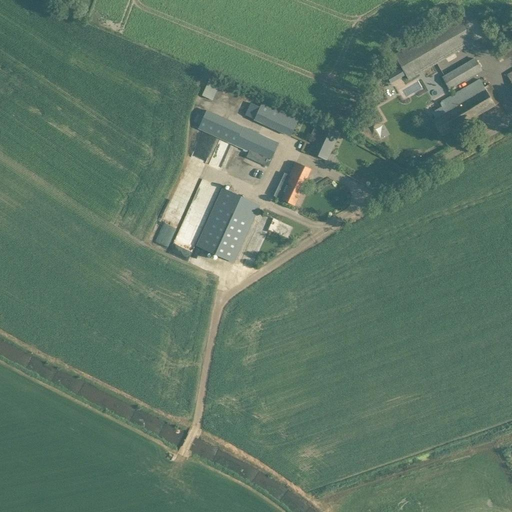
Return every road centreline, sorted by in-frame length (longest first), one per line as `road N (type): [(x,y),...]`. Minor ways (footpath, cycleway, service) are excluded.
road 1 (unclassified): [(196,426),(205,305),(214,287),(511,116)]
road 2 (unknown): [(316,226),(265,202),(264,188),(288,152),(367,195)]
